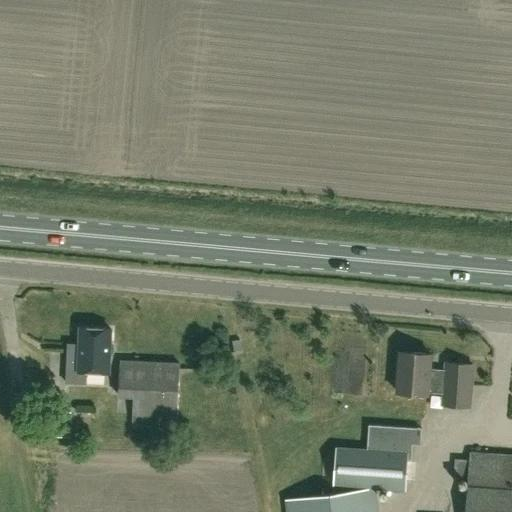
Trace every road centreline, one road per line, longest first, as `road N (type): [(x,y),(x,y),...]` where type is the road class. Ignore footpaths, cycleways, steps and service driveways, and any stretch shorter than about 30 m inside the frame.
road 1 (primary): [(511,273),(0,227)]
road 2 (unclassified): [(511,317),(0,271)]
